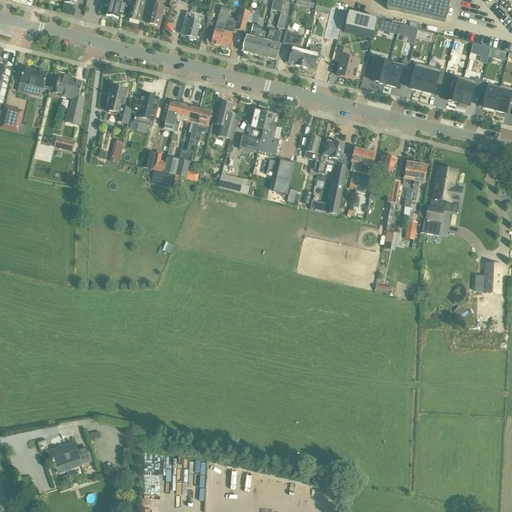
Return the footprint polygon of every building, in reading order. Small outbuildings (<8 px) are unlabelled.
[(106,17),(111,18),(112,20),(115,20),(117,19),(118,20),(120,12),(123,13),(125,4),(122,3),(122,0),(106,0),(105,6),(108,7),(106,17)] [(140,23),(145,3),(139,1),(139,0),(129,0),(133,1),(128,20),(140,23)] [(153,5),(147,25),(159,28),(163,15),(166,16),(168,9),(169,4),(154,0),(153,5)] [(388,0),(387,9),(447,22),(451,0),(388,0)] [(347,11),(348,6),(332,2),(332,4),(324,36),(324,37),(324,39),(339,42),(347,11)] [(211,44),(220,47),(227,18),(228,18),(230,9),(221,7),(220,13),(219,13),(216,23),(212,38),(208,37),(206,43),(211,44)] [(242,52),(249,54),(257,26),(261,11),(255,9),(252,23),(253,23),(251,32),(250,37),(246,36),(242,52)] [(229,49),(233,35),(235,30),(245,32),(249,12),(239,10),(237,20),(228,18),(227,18),(220,47),(229,49)] [(348,12),(343,32),(373,40),(378,19),(368,17),(354,13),(348,12)] [(183,26),(181,33),(185,33),(184,36),(190,38),(190,39),(194,40),(194,39),(196,39),(200,23),(192,21),(194,15),(186,13),(183,26)] [(283,30),(287,16),(280,15),(277,29),(283,30)] [(432,51),(441,23),(427,19),(418,47),(432,51)] [(257,26),(249,54),(259,56),(263,40),(265,33),(261,32),(262,28),(257,26)] [(259,56),(268,59),(275,31),(270,29),(267,41),(263,40),(259,56)] [(498,38),(511,44),(511,34),(502,29),(498,38)] [(279,45),(282,32),(275,31),(268,59),(276,61),(280,45),(279,45)] [(288,64),(300,67),(304,51),(299,50),(302,37),(286,33),(283,44),(290,46),(288,55),(290,56),(288,64)] [(453,35),(453,45),(463,45),(464,36),(453,35)] [(310,53),(304,51),(300,67),(313,70),(315,62),(318,63),(321,49),(311,47),(310,53)] [(359,61),(347,58),(349,51),(337,48),(334,61),(341,63),(337,76),(354,81),(359,61)] [(372,58),(369,69),(375,71),(373,82),(384,85),(390,62),(372,58)] [(390,62),(384,85),(396,88),(399,75),(406,76),(409,65),(409,63),(403,61),(401,65),(390,62)] [(409,65),(406,76),(412,78),(410,89),(421,92),(428,67),(416,64),(415,67),(409,65)] [(428,67),(421,92),(433,95),(435,84),(442,86),(445,74),(446,72),(428,67)] [(43,89),(47,72),(38,70),(38,72),(23,68),(19,84),(28,86),(27,90),(39,93),(40,89),(43,89)] [(445,74),(442,86),(449,88),(445,101),(457,104),(463,79),(445,74)] [(74,81),(75,79),(59,75),(55,93),(62,95),(61,97),(72,100),(69,110),(68,110),(65,122),(79,126),(82,114),(81,113),(84,98),(79,97),(82,83),(74,81)] [(463,79),(457,104),(459,104),(458,107),(466,109),(467,106),(468,107),(472,94),(479,95),(482,84),(482,81),(475,80),(475,82),(463,79)] [(482,84),(479,95),(485,97),(482,108),(494,111),(500,88),(499,88),(482,84)] [(500,88),(494,111),(505,114),(508,103),(511,103),(511,89),(500,86),(499,88),(500,88)] [(126,124),(130,110),(122,108),(126,91),(125,91),(124,88),(117,89),(111,88),(110,90),(107,91),(108,98),(105,111),(119,114),(117,122),(126,124)] [(152,126),(158,99),(141,95),(139,102),(135,101),(132,112),(136,113),(134,122),(152,126)] [(165,130),(173,132),(180,104),(170,102),(166,117),(168,117),(165,130)] [(216,118),(214,125),(220,127),(218,135),(217,137),(224,139),(229,140),(230,141),(236,116),(230,114),(232,105),(227,104),(226,103),(224,102),(222,103),(220,102),(216,118)] [(180,120),(187,122),(191,107),(180,104),(173,132),(177,133),(180,120)] [(202,110),(191,107),(187,122),(194,124),(190,140),(195,141),(196,137),(195,137),(202,110)] [(0,128),(17,133),(22,112),(5,108),(0,126),(0,128)] [(212,112),(202,110),(195,137),(196,137),(195,141),(199,142),(202,133),(207,134),(208,127),(212,112)] [(240,150),(258,154),(267,114),(265,113),(264,112),(261,111),(260,112),(255,111),(249,137),(243,136),(240,150)] [(267,114),(258,154),(275,158),(275,156),(278,144),(272,142),(273,139),(276,124),(274,124),(276,116),(273,115),(273,114),(270,113),(269,114),(267,114)] [(309,137),(305,153),(304,159),(312,161),(309,174),(317,176),(321,155),(317,154),(320,140),(309,137)] [(73,152),(75,142),(56,138),(54,147),(73,152)] [(114,142),(112,151),(119,153),(120,153),(122,144),(114,142)] [(317,176),(316,181),(324,183),(326,176),(324,175),(326,166),(329,166),(335,144),(326,142),(322,155),(321,155),(317,176)] [(335,144),(329,166),(332,167),(331,171),(335,172),(327,214),(338,216),(347,168),(338,166),(343,146),(338,145),(338,143),(335,143),(335,144)] [(351,164),(352,164),(350,172),(353,172),(350,184),(357,186),(365,152),(360,150),(360,149),(357,148),(356,149),(355,149),(351,164)] [(165,164),(165,162),(160,161),(162,153),(155,151),(151,171),(162,173),(165,164)] [(177,161),(174,176),(186,179),(188,170),(192,153),(181,151),(178,161),(177,161)] [(153,154),(145,152),(142,168),(150,170),(153,154)] [(365,152),(357,186),(365,188),(368,176),(374,154),(373,154),(372,152),(370,152),(368,152),(365,152)] [(238,161),(246,164),(247,157),(240,155),(238,161)] [(387,157),(385,157),(381,173),(389,175),(388,177),(393,178),(396,168),(395,167),(397,160),(391,159),(391,157),(388,157),(387,157)] [(174,176),(177,161),(166,159),(166,162),(165,162),(165,164),(162,173),(174,176)] [(274,177),(271,191),(286,195),(294,163),(279,159),(278,163),(274,177)] [(270,161),(266,175),(274,177),(278,163),(270,161)] [(417,167),(417,165),(405,163),(403,180),(402,188),(407,189),(404,208),(410,209),(412,192),(415,180),(417,167)] [(417,165),(417,167),(409,220),(412,220),(414,209),(415,210),(419,182),(425,183),(428,167),(426,167),(425,165),(422,165),(421,166),(417,165)] [(424,218),(421,233),(438,236),(444,201),(450,202),(459,204),(460,204),(463,188),(455,186),(458,171),(436,167),(429,208),(428,208),(426,219),(424,218)] [(218,187),(238,192),(241,180),(221,175),(218,187)] [(386,231),(383,248),(390,250),(393,233),(392,233),(392,232),(396,209),(398,210),(399,201),(397,201),(400,182),(389,180),(385,203),(388,203),(384,227),(386,228),(386,231)] [(379,185),(372,183),(370,193),(378,194),(379,185)] [(408,222),(405,239),(410,240),(413,240),(414,241),(417,224),(408,222)] [(475,276),(474,292),(483,292),(483,294),(500,295),(501,265),(485,264),(484,277),(475,276)] [(376,285),(375,292),(391,295),(392,288),(376,285)] [(455,315),(461,309),(454,303),(449,309),(455,315)] [(99,432),(89,435),(91,441),(101,438),(99,432)] [(80,465),(91,461),(86,448),(76,451),(73,444),(49,452),(55,468),(64,465),(66,471),(81,466),(80,465)]
